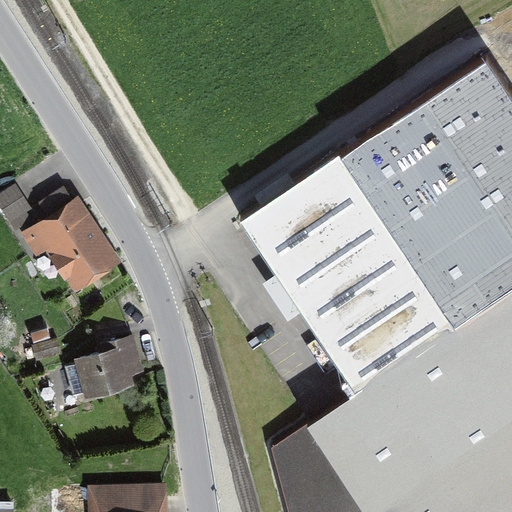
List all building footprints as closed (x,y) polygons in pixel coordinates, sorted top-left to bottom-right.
[(511,511),(511,100),(488,66),(239,221),(349,389),(315,411),(373,499),(380,511),(511,511)] [(88,216),(65,183),(36,202),(44,214),(15,234),(33,261),(53,247),(81,287),(120,261),(88,216)] [(31,209),(15,186),(0,196),(0,209),(9,224),(31,209)] [(94,397),(128,386),(126,377),(142,372),(129,329),(103,337),(99,338),(101,346),(78,353),(80,360),(72,363),(80,392),(91,388),(94,397)] [(63,354),(59,342),(32,352),(37,364),(63,354)] [(352,511),(373,499),(315,411),(271,442),(290,511),(352,511)] [(161,511),(162,493),(91,492),(90,511),(161,511)]
